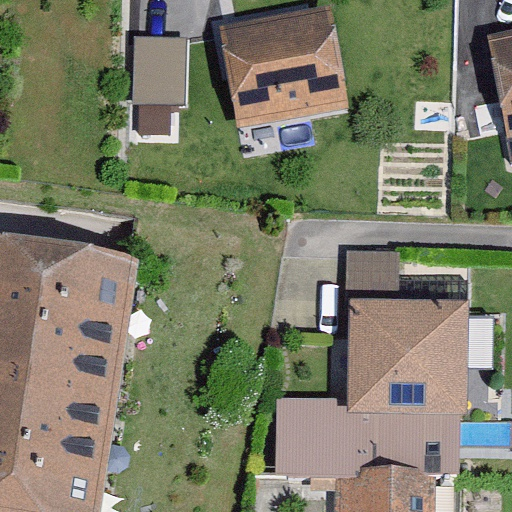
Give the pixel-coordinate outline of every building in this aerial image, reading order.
[(243,145),(349,124),(329,22),(222,44),(243,145)] [(190,101),(188,36),(136,36),(137,102),(190,101)] [(511,46),(491,51),(511,137),(511,46)] [(185,137),(186,106),(140,104),(138,134),(185,137)] [(0,254),(0,511),(105,511),(141,275),(0,254)] [(341,494),(341,511),(444,511),(444,494),(465,493),(460,337),(393,339),(391,268),(360,269),(365,413),(284,416),(287,496),(341,494)]
